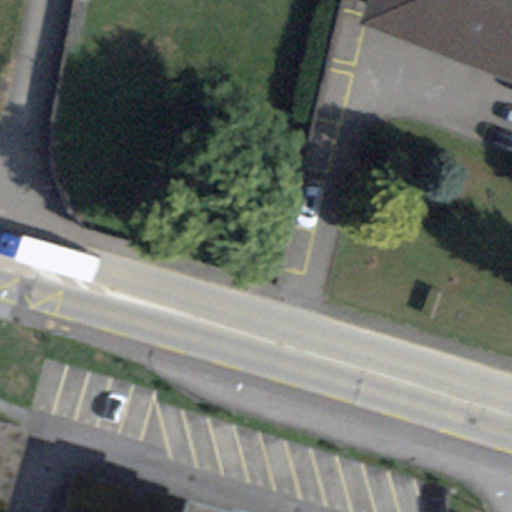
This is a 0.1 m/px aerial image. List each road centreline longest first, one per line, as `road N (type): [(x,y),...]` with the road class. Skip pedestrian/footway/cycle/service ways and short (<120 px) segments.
road 1 (primary): [(511,417),(1,267)]
road 2 (residential): [(1,267),(51,0)]
